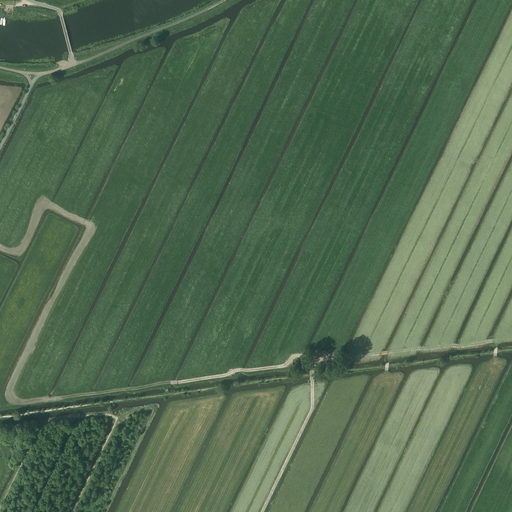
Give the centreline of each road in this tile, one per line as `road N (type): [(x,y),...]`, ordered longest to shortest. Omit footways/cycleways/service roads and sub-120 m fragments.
road 1 (track): [(262,511),(311,411),(315,360),(493,341),(495,358)]
road 2 (track): [(0,406),(283,367),(298,355),(310,364)]
